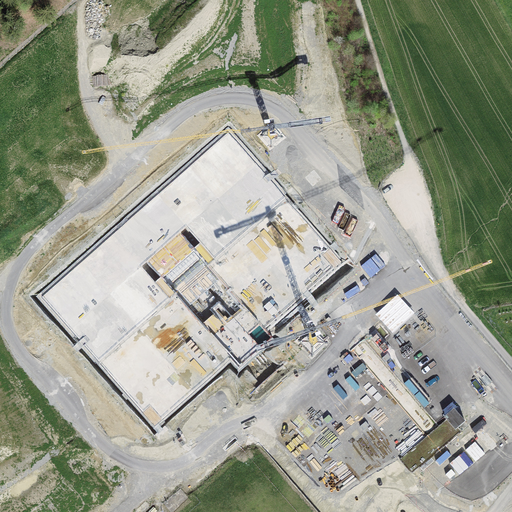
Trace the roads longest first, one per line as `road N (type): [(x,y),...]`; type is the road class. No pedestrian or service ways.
road 1 (track): [(114,511),(358,293),(403,231),(371,205),(316,197),(0,286)]
road 2 (track): [(433,263),(430,205),(357,0)]
road 3 (track): [(82,0),(87,108),(131,174)]
road 4 (residential): [(433,263),(511,363)]
